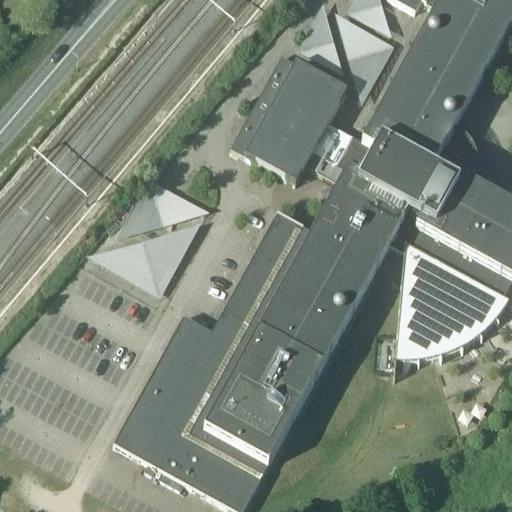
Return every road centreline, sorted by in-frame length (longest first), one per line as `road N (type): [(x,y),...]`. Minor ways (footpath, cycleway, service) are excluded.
road 1 (track): [(337,511),(511,441)]
road 2 (secondary): [(0,134),(113,1)]
